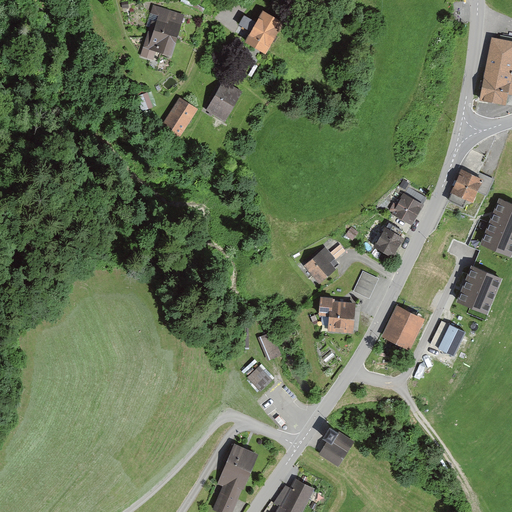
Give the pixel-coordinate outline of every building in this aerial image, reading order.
[(151,21),(147,32),(152,34),(152,33),(161,36),(161,35),(173,39),(179,22),(181,16),(159,9),(155,22),(151,21)] [(250,32),(246,39),(245,41),(263,52),(280,23),(262,12),(255,23),(243,16),(238,24),(250,32)] [(152,34),(147,32),(143,46),(168,55),(173,39),(161,35),(161,36),(152,33),(152,34)] [(511,62),(511,38),(500,36),(499,40),(511,43),(511,58),(511,62)] [(511,69),(510,69),(511,62),(511,58),(511,43),(499,40),(494,39),(491,39),(485,71),(488,71),(511,76),(511,69)] [(510,94),(511,84),(511,76),(488,71),(485,71),(479,99),(503,104),(505,92),(510,94)] [(204,109),(221,120),(238,91),(221,81),(204,109)] [(145,93),(138,95),(136,96),(141,110),(150,107),(145,93)] [(157,132),(172,142),(194,108),(179,98),(157,132)] [(460,170),(447,200),(461,206),(465,198),(470,200),(475,190),(485,195),(492,179),(481,174),(480,177),(479,179),(473,176),(460,170)] [(410,223),(425,197),(406,187),(402,194),(396,205),(392,203),(389,209),(392,211),(391,213),(410,223)] [(511,204),(500,200),(483,243),(511,254),(511,204)] [(374,246),(391,256),(401,238),(397,235),(400,230),(387,223),(374,246)] [(345,234),(350,238),(355,232),(350,228),(345,234)] [(339,256),(349,248),(342,238),(332,246),(339,256)] [(332,258),(323,247),(303,264),(317,281),(333,268),(328,262),(332,258)] [(502,280),(472,267),(459,301),(487,314),(502,280)] [(352,291),(364,296),(366,297),(375,277),(361,271),(352,291)] [(319,297),(318,313),(328,314),(326,330),(349,332),(352,304),(330,302),(330,298),(319,297)] [(386,336),(405,345),(418,318),(399,309),(386,336)] [(464,330),(444,320),(432,345),(452,355),(464,330)] [(282,354),(273,333),(260,338),(269,360),(282,354)] [(249,379),(260,390),(272,379),(261,368),(255,373),(249,379)] [(321,454),(336,464),(351,441),(328,427),(322,437),(329,441),(321,454)] [(253,453),(234,445),(231,452),(228,451),(227,454),(229,455),(219,478),(239,486),(253,453)] [(220,511),(227,511),(239,486),(219,478),(217,483),(223,485),(213,508),(220,511)] [(295,480),(281,508),(289,511),(298,511),(310,488),(295,480)]
